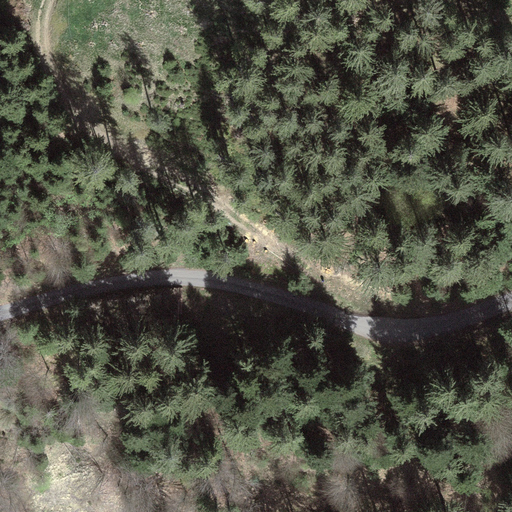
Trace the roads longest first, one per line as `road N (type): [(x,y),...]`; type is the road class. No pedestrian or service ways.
road 1 (unclassified): [(511,295),(410,324),(227,280),(156,274),(0,311)]
road 2 (track): [(46,0),(43,49),(73,112),(110,147),(180,180)]
